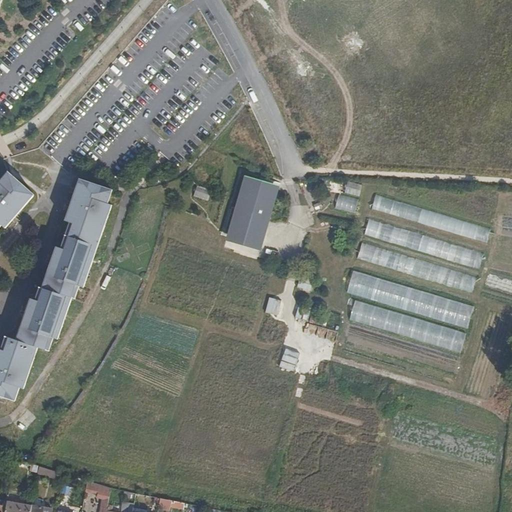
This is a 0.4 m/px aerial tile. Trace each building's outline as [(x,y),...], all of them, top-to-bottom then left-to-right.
[(5,228),(34,195),(8,173),(0,182),(0,227),(2,225),(5,228)] [(281,186),(245,176),(226,240),(262,251),(281,186)] [(108,204),(113,191),(80,180),(66,221),(70,223),(62,248),(57,247),(43,288),(40,287),(35,300),(31,299),(17,340),(5,336),(1,349),(0,349),(0,395),(15,401),(20,387),(24,389),(38,348),(49,351),(54,339),(58,339),(72,298),(75,299),(80,287),(84,288),(112,205),(108,204)] [(359,196),(362,185),(346,181),(343,192),(359,196)] [(195,185),(192,196),(207,200),(210,189),(195,185)] [(334,208),(354,213),(358,199),(337,194),(334,208)] [(489,226),(374,197),(370,210),(486,240),(489,226)] [(366,223),(363,236),(478,266),(482,253),(452,245),(366,223)] [(361,243),(356,259),(471,292),(475,277),(361,243)] [(351,272),(345,294),(467,327),(473,305),(351,272)] [(297,279),(296,289),(311,290),(312,280),(297,279)] [(277,316),(281,300),(268,297),(264,312),(277,316)] [(347,321),(460,351),(466,331),(352,302),(347,321)] [(294,316),(301,319),(304,311),(296,309),(294,316)] [(277,367),(292,372),(297,359),(282,354),(277,367)] [(107,511),(112,489),(88,481),(86,488),(93,490),(93,494),(99,496),(98,499),(104,500),(101,511),(107,511)] [(171,502),(160,499),(159,509),(169,511),(170,508),(171,502)] [(132,511),(134,504),(123,502),(121,511),(132,511)] [(185,505),(171,502),(170,508),(184,511),(185,505)] [(30,511),(32,508),(7,503),(5,511),(30,511)]
